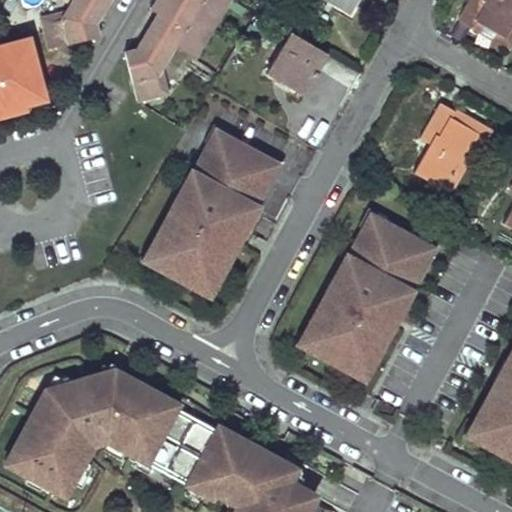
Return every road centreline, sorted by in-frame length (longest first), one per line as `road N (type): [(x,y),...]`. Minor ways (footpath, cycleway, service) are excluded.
road 1 (residential): [(221,364),(417,0)]
road 2 (residential): [(491,511),(221,364)]
road 3 (residential): [(221,364),(125,311),(98,307),(65,312),(0,341)]
road 4 (residential): [(135,0),(46,151)]
road 5 (residential): [(0,224),(37,231),(61,215),(66,173),(46,151)]
